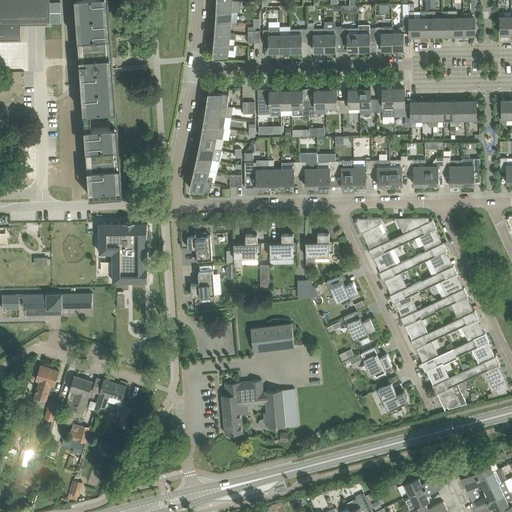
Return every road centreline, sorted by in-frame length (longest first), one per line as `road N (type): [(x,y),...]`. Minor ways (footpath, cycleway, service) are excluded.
road 1 (tertiary): [(133,511),(511,411)]
road 2 (residential): [(196,66),(421,64)]
road 3 (residential): [(338,204),(426,397)]
road 4 (residential): [(436,203),(511,358)]
road 5 (residential): [(0,369),(35,346),(156,385)]
road 6 (residential): [(175,206),(338,204)]
road 7 (residential): [(215,338),(183,317),(175,206)]
road 8 (residential): [(175,206),(196,66)]
road 9 (residential): [(42,205),(39,72)]
